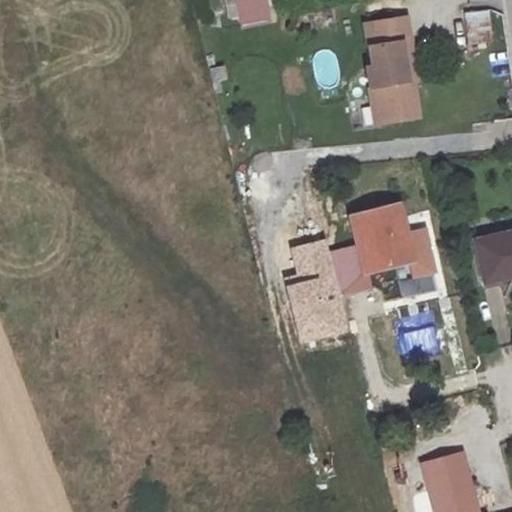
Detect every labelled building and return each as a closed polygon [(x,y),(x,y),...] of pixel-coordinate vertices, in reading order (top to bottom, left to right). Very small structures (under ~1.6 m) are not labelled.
[(265,0),(223,0),(225,9),(235,8),(238,29),(269,26),(265,0)] [(491,44),(489,9),(461,10),(463,46),(491,44)] [(403,23),(361,30),(361,31),(368,77),(363,78),(373,136),(420,127),(414,89),(410,90),(407,77),(413,76),(403,23)] [(393,214),(346,225),(361,278),(408,265),(393,214)] [(511,226),(468,238),(482,287),(511,279),(511,226)] [(474,511),(459,459),(421,470),(432,511),(474,511)]
